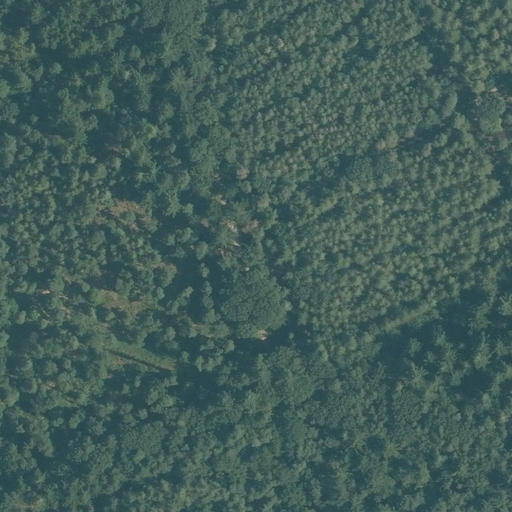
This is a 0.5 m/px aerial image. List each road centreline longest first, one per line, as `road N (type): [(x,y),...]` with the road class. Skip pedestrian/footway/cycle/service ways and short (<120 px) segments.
road 1 (track): [(0,478),(288,423)]
road 2 (unclassified): [(231,225),(164,0)]
road 3 (track): [(288,423),(356,414),(511,451)]
road 4 (track): [(279,392),(231,225)]
